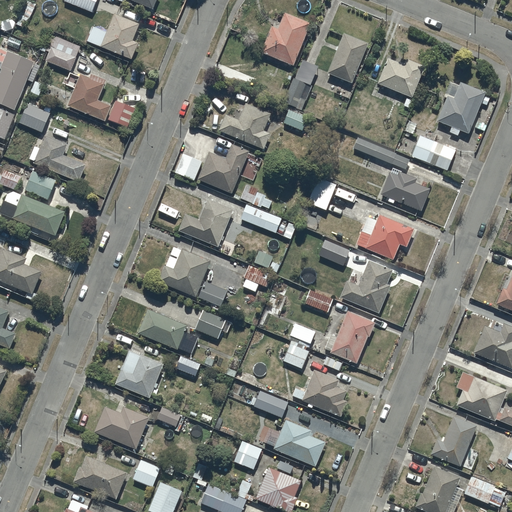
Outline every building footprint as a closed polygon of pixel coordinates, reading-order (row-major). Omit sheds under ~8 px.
[(98,0),(65,0),(63,5),(92,16),(98,0)] [(118,0),(152,13),(157,0),(118,0)] [(311,21),(284,9),(282,14),(277,12),(272,24),(271,24),(260,50),(293,64),(311,21)] [(139,28),(114,18),(107,36),(92,30),(86,46),(132,64),(138,47),(133,45),(139,28)] [(367,41),(343,31),(327,71),(352,81),(367,41)] [(56,53),(51,51),(45,65),(70,74),(75,60),(71,59),(73,53),(67,51),(66,56),(62,54),(64,49),(58,47),(56,53)] [(34,67),(7,55),(0,72),(0,73),(2,74),(0,78),(0,107),(13,113),(34,67)] [(404,63),(388,56),(377,80),(413,96),(426,66),(407,58),(404,63)] [(223,61),(218,74),(236,82),(242,68),(223,61)] [(306,82),(293,76),(282,100),(301,109),(306,97),(300,95),(306,82)] [(90,82),(80,78),(67,110),(105,126),(111,110),(97,105),(105,85),(91,79),(90,82)] [(485,90),(460,80),(458,84),(450,81),(444,94),(447,95),(437,120),(451,125),(449,130),(457,134),(460,129),(468,132),(485,90)] [(44,105),(30,99),(19,126),(42,136),(50,117),(41,113),(44,105)] [(271,111),(246,100),(239,117),(226,112),(219,128),(263,147),(271,131),(264,128),(271,111)] [(134,112),(115,104),(107,122),(127,130),(134,112)] [(308,116),(289,108),(284,121),(303,128),(308,116)] [(14,117),(0,112),(0,141),(5,143),(14,117)] [(455,149),(420,134),(411,154),(447,169),(455,149)] [(409,158),(358,135),(352,147),(392,164),(392,163),(405,168),(409,158)] [(65,148),(44,140),(39,152),(38,152),(33,162),(78,180),(86,162),(63,152),(65,148)] [(227,157),(209,150),(198,177),(233,191),(240,175),(253,180),(260,161),(247,156),(250,149),(232,142),(227,157)] [(194,179),(202,160),(183,152),(175,171),(194,179)] [(389,171),(380,192),(390,196),(388,200),(393,202),(395,199),(421,209),(429,187),(414,180),(416,176),(393,165),(390,171),(389,171)] [(2,174),(0,172),(0,184),(1,183),(15,188),(20,174),(5,168),(2,174)] [(56,178),(33,169),(26,188),(49,197),(56,178)] [(337,182),(318,175),(307,201),(310,202),(305,215),(317,219),(321,206),(327,208),(337,182)] [(259,188),(247,183),(241,197),(252,201),(252,202),(261,206),(262,204),(269,207),(272,199),(265,197),(266,194),(257,191),(259,188)] [(0,212),(13,217),(40,227),(38,233),(45,236),(48,230),(56,233),(66,209),(22,192),(22,193),(14,190),(7,192),(5,197),(0,212)] [(199,217),(186,211),(179,228),(218,245),(234,207),(208,196),(199,217)] [(282,216),(247,203),(241,217),(276,231),(282,216)] [(414,226),(380,213),(378,219),(367,215),(356,242),(394,257),(400,242),(406,244),(414,226)] [(296,224),(289,221),(283,235),(290,238),(296,224)] [(349,244),(328,235),(327,239),(325,238),(318,253),(344,264),(350,249),(348,248),(349,244)] [(182,248),(173,244),(165,264),(159,279),(196,294),(210,259),(182,247),(182,248)] [(27,256),(2,246),(0,249),(0,278),(33,291),(42,269),(24,262),(27,256)] [(273,255),(260,250),(255,260),(268,266),(273,255)] [(394,268),(369,257),(358,283),(348,278),(340,296),(379,311),(391,282),(388,281),(394,268)] [(271,273),(249,263),(244,275),(266,284),(271,273)] [(511,273),(507,286),(502,285),(495,302),(511,309),(511,273)] [(205,280),(199,297),(221,305),(227,288),(205,280)] [(333,297),(310,287),(304,301),(328,311),(333,297)] [(0,342),(10,346),(16,331),(3,326),(9,309),(0,305),(0,342)] [(188,323),(148,307),(138,331),(178,347),(178,346),(186,349),(193,332),(185,329),(188,323)] [(227,318),(203,308),(195,328),(219,338),(227,318)] [(375,320),(348,309),(337,336),(331,333),(326,347),(331,349),(331,350),(357,361),(369,333),(369,334),(375,320)] [(316,329),(295,321),(290,334),(311,342),(316,329)] [(499,330),(484,323),(473,350),(511,367),(511,365),(511,324),(503,321),(499,330)] [(297,345),(290,342),(283,359),(303,367),(309,350),(306,348),(307,345),(298,342),(297,345)] [(164,361),(129,348),(116,382),(119,383),(117,387),(140,396),(142,392),(150,396),(164,361)] [(200,362),(181,354),(175,368),(201,379),(204,371),(198,368),(200,362)] [(339,377),(315,368),(306,390),(296,386),(293,394),(302,398),(301,399),(309,402),(308,405),(313,406),(314,404),(342,415),(348,399),(344,397),(347,388),(337,384),(339,377)] [(507,389),(463,369),(457,385),(463,388),(456,403),(494,420),(496,417),(511,424),(511,407),(505,404),(504,405),(500,403),(507,389)] [(288,400),(261,389),(255,403),(282,415),(288,400)] [(149,414),(124,404),(121,411),(105,404),(94,430),(136,447),(149,414)] [(181,412),(162,405),(158,417),(176,424),(181,412)] [(476,423),(453,414),(443,439),(437,437),(430,452),(460,464),(476,423)] [(311,428),(286,418),(274,447),(315,464),(325,440),(309,434),(311,428)] [(262,447),(243,439),(234,460),(254,468),(262,447)] [(127,470),(86,453),(82,464),(80,463),(73,479),(116,497),(127,470)] [(161,465),(142,457),(134,478),(152,486),(161,465)] [(207,465),(198,462),(193,475),(202,479),(207,465)] [(459,474),(433,464),(422,492),(420,491),(414,506),(430,511),(453,511),(463,488),(455,485),(459,474)] [(302,478),(268,465),(256,496),(293,511),(299,495),(296,494),(302,478)] [(495,484),(471,474),(464,491),(488,502),(489,501),(499,505),(506,491),(494,486),(495,484)] [(172,511),(182,489),(160,480),(149,509),(157,511),(172,511)] [(240,511),(246,498),(209,482),(201,501),(226,511),(240,511)] [(99,511),(82,505),(82,503),(72,499),(69,507),(67,506),(64,511),(99,511)]
